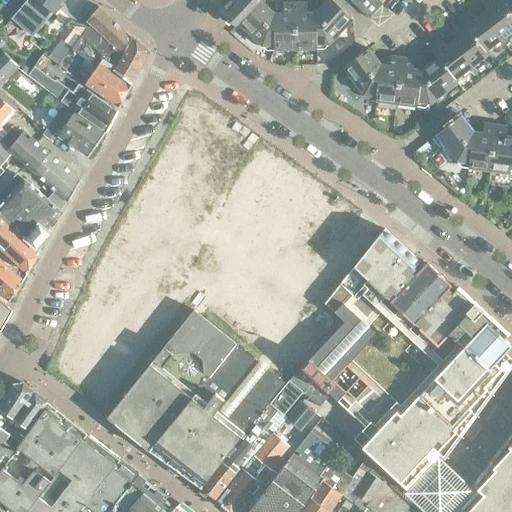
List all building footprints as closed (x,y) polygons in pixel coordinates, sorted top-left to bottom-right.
[(53,14),(65,0),(27,0),(12,19),(29,33),(48,10),(53,14)] [(87,20),(98,6),(90,0),(81,0),(73,11),(86,22),(87,21),(87,20)] [(235,26),(238,23),(260,1),(260,0),(231,0),(220,12),(235,26)] [(316,44),(328,44),(352,19),(331,0),(327,0),(315,14),(324,22),(316,31),(316,44)] [(351,0),(351,1),(370,19),(384,4),(379,0),(351,0)] [(486,10),(481,14),(500,39),(511,29),(511,20),(496,0),(483,0),(480,3),(486,10)] [(511,0),(496,0),(511,20),(511,0)] [(274,14),(260,1),(238,23),(261,44),(274,44),(275,32),(265,23),(274,14)] [(274,49),(295,49),(295,4),(284,4),(283,13),(274,15),(274,14),(265,23),(275,32),(274,44),(274,49)] [(316,49),(316,44),(316,31),(324,22),(315,14),(306,13),(306,4),(295,4),(295,49),(316,49)] [(124,30),(98,6),(87,20),(87,21),(91,24),(81,37),(102,55),(124,30)] [(485,51),(500,39),(481,14),(476,18),(470,11),(459,19),(461,22),(485,51)] [(457,37),(452,41),(472,67),(488,55),(485,51),(461,22),(451,30),(457,37)] [(114,71),(132,86),(143,66),(148,56),(147,52),(124,30),(102,55),(100,58),(115,68),(114,71)] [(119,108),(132,86),(114,71),(115,68),(100,58),(102,55),(81,37),(72,49),(97,67),(85,84),(119,108)] [(429,47),(437,57),(454,80),(455,79),(455,80),(472,67),(452,41),(446,46),(440,38),(429,47)] [(363,93),(376,95),(377,95),(378,83),(370,72),(380,64),(368,48),(343,67),(363,93)] [(0,88),(18,67),(0,49),(0,88)] [(390,65),(380,64),(370,72),(378,83),(377,95),(376,95),(376,100),(396,102),(402,57),(392,55),(390,65)] [(416,105),(417,102),(416,102),(418,88),(430,79),(422,69),(413,68),(414,58),(402,57),(396,102),(416,105)] [(437,57),(422,69),(430,79),(418,88),(416,102),(417,102),(431,103),(457,83),(455,80),(455,79),(454,80),(437,57)] [(75,112),(106,132),(106,133),(117,112),(87,91),(81,99),(68,90),(68,92),(54,82),(33,68),(27,76),(75,112)] [(0,128),(15,111),(0,98),(0,128)] [(89,157),(106,132),(75,112),(58,136),(89,157)] [(455,162),(469,163),(469,164),(471,150),(462,139),(472,131),(460,115),(435,135),(455,162)] [(482,132),(472,131),(462,139),(471,150),(469,164),(469,163),(468,167),(488,170),(494,124),(483,123),(482,132)] [(509,173),(510,169),(509,169),(511,154),(511,152),(511,135),(505,135),(506,125),(494,124),(488,170),(509,173)] [(0,141),(0,142),(34,172),(49,154),(24,132),(22,135),(13,127),(0,141)] [(68,202),(80,180),(49,154),(34,172),(68,202)] [(46,230),(62,212),(24,178),(0,205),(0,215),(37,249),(50,234),(46,230)] [(0,246),(28,273),(39,253),(0,217),(0,246)] [(378,462),(390,473),(406,488),(438,453),(442,457),(444,458),(511,364),(511,358),(505,353),(511,345),(511,344),(505,338),(509,334),(458,286),(458,287),(456,289),(427,262),(424,265),(385,229),(384,229),(324,303),(344,322),(301,368),(291,378),(290,379),(319,407),(330,395),(374,436),(363,448),(378,462)] [(0,293),(9,302),(23,281),(0,259),(0,293)] [(0,331),(12,311),(6,306),(0,299),(0,331)] [(139,444),(147,451),(231,351),(237,344),(194,310),(107,418),(116,426),(117,425),(122,429),(121,430),(133,440),(134,439),(139,443),(139,444)] [(149,451),(200,489),(286,383),(260,362),(237,344),(231,351),(147,451),(148,452),(149,451)] [(200,489),(217,502),(247,465),(244,462),(267,433),(263,430),(278,410),(283,415),(302,392),(289,381),(286,383),(200,489)] [(0,426),(21,442),(49,403),(49,402),(24,382),(15,384),(15,385),(0,408),(0,426)] [(301,401),(288,417),(302,429),(316,413),(301,401)] [(0,471),(0,508),(4,511),(27,511),(29,511),(29,510),(53,480),(52,479),(53,478),(87,434),(87,433),(86,432),(85,432),(74,423),(73,422),(69,419),(68,418),(67,418),(64,415),(63,413),(62,414),(51,405),(51,404),(50,403),(50,404),(49,403),(21,442),(10,458),(3,468),(0,471)] [(0,451),(10,458),(21,442),(0,426),(0,451)] [(298,511),(322,481),(323,479),(319,475),(329,462),(340,449),(314,428),(277,474),(264,491),(247,511),(298,511)] [(511,511),(511,432),(473,486),(475,488),(478,490),(457,511),(511,511)] [(274,433),(247,465),(217,502),(230,511),(238,511),(258,486),(264,491),(277,474),(270,467),(287,445),(274,433)] [(88,434),(87,434),(53,478),(52,479),(53,480),(29,510),(29,511),(27,511),(77,511),(85,503),(121,459),(105,446),(88,434)] [(0,471),(3,468),(10,458),(0,451),(0,471)] [(323,479),(322,481),(342,495),(343,494),(365,509),(368,504),(369,504),(385,481),(390,473),(377,463),(376,464),(366,457),(351,479),(329,462),(319,475),(323,479)] [(96,511),(108,511),(138,474),(139,473),(121,459),(85,503),(96,511)] [(138,474),(108,511),(169,511),(174,508),(162,498),(163,496),(138,474)] [(330,511),(342,495),(322,481),(298,511),(330,511)] [(404,511),(412,501),(385,481),(369,504),(363,511),(404,511)]
